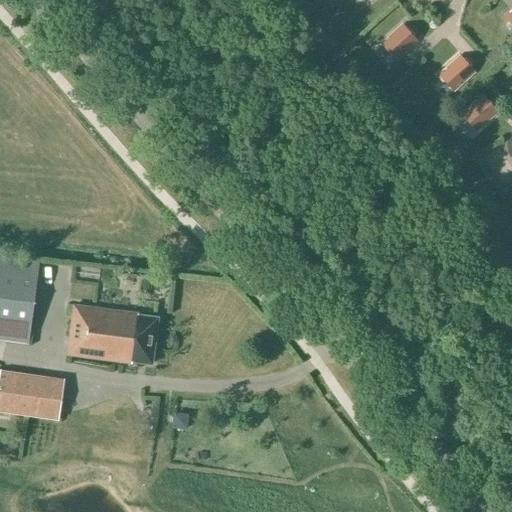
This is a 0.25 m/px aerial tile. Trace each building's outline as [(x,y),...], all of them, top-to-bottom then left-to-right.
[(381,44),(396,60),(417,42),(402,25),(381,44)] [(474,72),(459,56),(438,75),(453,91),(474,72)] [(476,131),(497,112),(482,96),(461,114),(476,131)] [(37,262),(0,257),(0,338),(27,342),(37,262)] [(158,318),(111,312),(74,307),(68,353),(118,360),(117,369),(138,372),(140,362),(152,364),(158,318)] [(62,380),(17,374),(0,372),(0,410),(57,418),(62,380)] [(185,428),(187,416),(174,414),(173,427),(185,428)]
